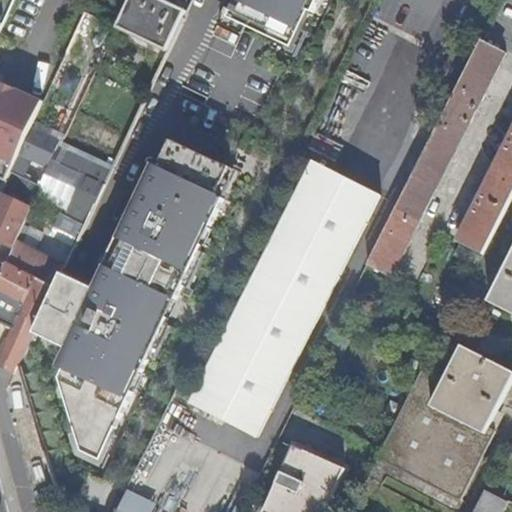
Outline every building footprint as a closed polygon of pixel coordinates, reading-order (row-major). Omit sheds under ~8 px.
[(167,50),(186,10),(164,0),(130,0),(123,18),(118,27),(167,50)] [(235,0),(230,10),(258,23),(254,31),(283,45),(287,37),(294,40),(306,15),(309,17),(317,0),(235,0)] [(386,230),(368,266),(393,278),(418,227),(468,130),(506,53),(483,41),(452,100),(426,150),(386,230)] [(0,83),(0,175),(9,180),(44,104),(0,83)] [(511,138),(460,242),(482,254),(511,196),(511,138)] [(77,452),(98,462),(129,392),(125,391),(133,372),(139,374),(164,318),(160,316),(168,298),(172,300),(197,245),(194,243),(202,224),(207,226),(220,198),(213,195),(226,167),(203,157),(200,163),(181,155),(144,159),(115,226),(127,231),(99,294),(59,277),(54,288),(33,333),(72,350),(60,378),(77,452)] [(369,190),(315,163),(313,162),(190,405),(192,407),(219,420),(246,434),(257,440),(380,196),(369,190)] [(7,184),(0,197),(0,240),(15,248),(39,195),(25,189),(24,191),(7,184)] [(7,263),(54,288),(59,277),(61,272),(14,249),(7,263)] [(511,255),(492,296),(511,305),(511,255)] [(14,327),(0,357),(0,364),(14,372),(33,333),(54,288),(7,263),(6,266),(0,263),(0,310),(5,313),(1,320),(14,327)] [(468,283),(463,293),(475,300),(481,289),(468,283)] [(383,451),(378,461),(461,503),(496,434),(490,431),(511,388),(511,375),(463,350),(445,386),(422,375),(383,451)] [(506,475),(511,463),(511,447),(508,446),(495,470),(506,475)] [(485,490),(473,511),(501,511),(506,502),(485,490)] [(139,511),(143,505),(124,495),(123,498),(115,511),(139,511)]
